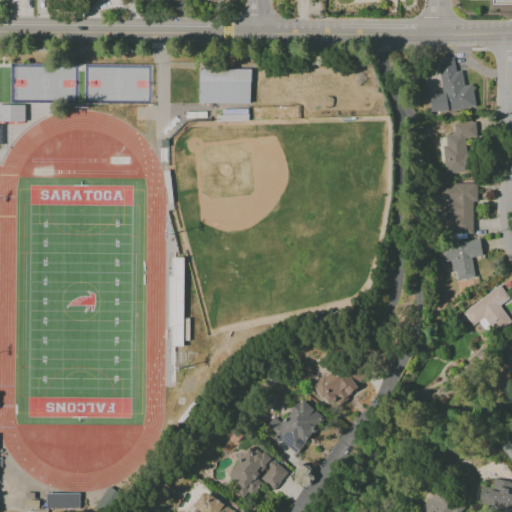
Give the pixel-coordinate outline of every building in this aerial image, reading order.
[(471,84),(464,86),(461,70),(455,71),(453,57),(436,60),(441,92),(428,95),(431,114),(475,107),(471,84)] [(250,70),(198,69),(198,103),(250,104),(250,70)] [(0,121),(24,122),(24,105),(0,104),(0,121)] [(453,124),(454,134),(443,135),(445,174),(468,172),(466,140),(476,140),(475,122),(453,124)] [(476,184),(440,184),(440,198),(446,198),(446,209),(440,209),(440,233),(472,233),(472,201),(476,201),(476,184)] [(474,278),(471,258),(482,256),(479,239),(432,247),(433,257),(439,256),(440,263),(451,261),(454,281),(474,278)] [(499,305),(509,299),(500,285),(461,311),(471,326),(485,316),(495,333),(511,322),(499,305)] [(312,385),(329,408),(365,382),(349,359),(312,385)] [(282,423),(272,416),(263,430),(299,454),(324,417),(298,399),(282,423)] [(287,473),(251,444),(227,476),(238,485),(233,491),(245,501),(261,481),(273,490),(287,473)] [(481,486),(478,505),(511,510),(511,482),(493,479),(491,488),(481,486)] [(96,504),(107,511),(108,511),(121,495),(109,486),(96,504)] [(45,508),(78,509),(79,493),(46,493),(45,508)]
